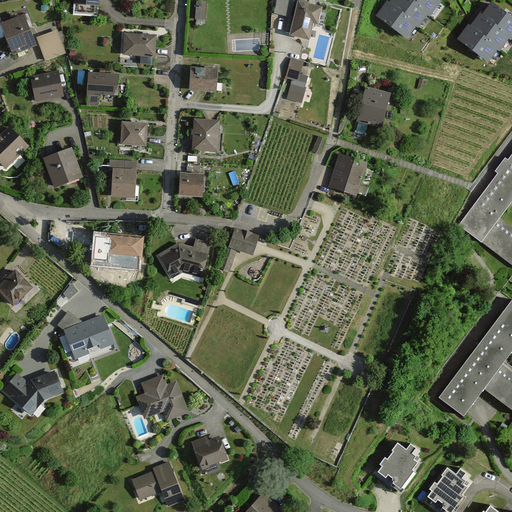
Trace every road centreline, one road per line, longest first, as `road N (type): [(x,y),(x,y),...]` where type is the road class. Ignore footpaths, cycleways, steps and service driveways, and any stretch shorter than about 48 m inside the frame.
road 1 (residential): [(13,211),(251,427),(308,490),(350,511)]
road 2 (residential): [(168,217),(279,235),(332,137)]
road 3 (residential): [(168,217),(180,0)]
road 4 (residential): [(13,211),(168,217)]
road 5 (track): [(332,137),(355,10)]
